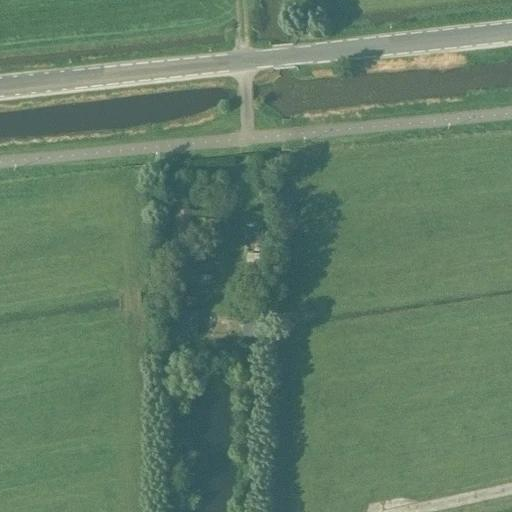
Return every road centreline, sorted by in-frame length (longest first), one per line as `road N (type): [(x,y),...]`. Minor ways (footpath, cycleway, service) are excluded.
road 1 (tertiary): [(0,88),(511,32)]
road 2 (track): [(133,282),(134,511)]
